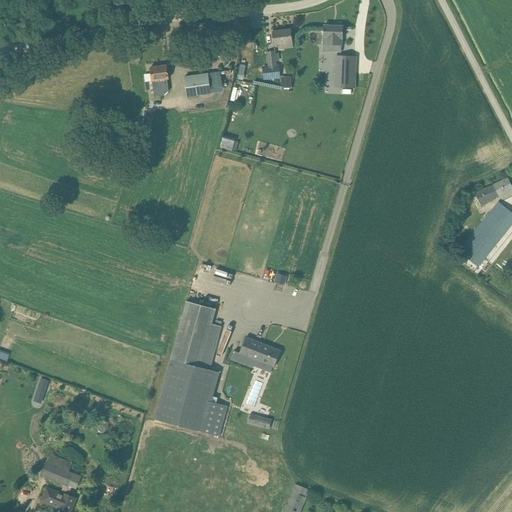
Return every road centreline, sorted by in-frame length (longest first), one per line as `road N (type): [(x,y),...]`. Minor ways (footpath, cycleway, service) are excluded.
road 1 (unclassified): [(0,47),(315,0)]
road 2 (unclassified): [(386,0),(383,53),(344,184)]
road 3 (unclassified): [(511,135),(441,0)]
